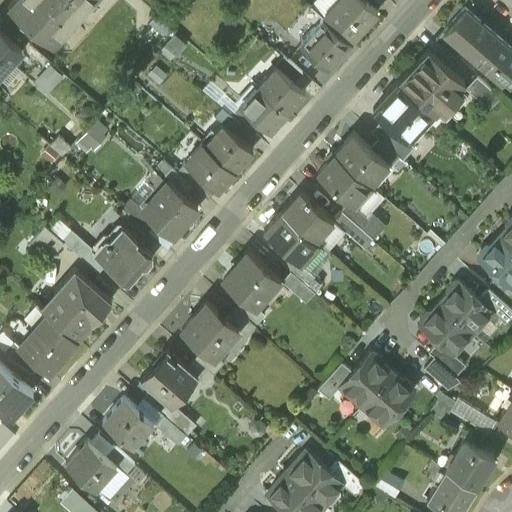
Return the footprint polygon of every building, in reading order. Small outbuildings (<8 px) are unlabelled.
[(17,0),(9,10),(50,46),(91,0),(17,0)] [(337,0),(323,17),(323,18),(349,41),(375,11),(363,0),(337,0)] [(511,52),(464,10),(443,33),(463,50),(489,73),(491,71),(502,80),(505,76),(504,75),(511,66),(511,52)] [(0,17),(0,32),(21,51),(28,42),(0,17)] [(323,18),(300,45),(326,68),(350,41),(349,41),(323,18)] [(0,32),(0,66),(16,49),(20,52),(21,51),(0,32)] [(463,50),(443,33),(435,42),(455,59),(463,50)] [(427,52),(398,84),(427,109),(434,115),(462,83),(427,52)] [(282,56),(275,65),(294,82),(302,74),(282,56)] [(275,65),(256,85),(286,112),(305,92),(294,82),(275,65)] [(499,99),(476,78),(465,90),(489,111),(499,99)] [(398,84),(373,112),(402,138),(427,109),(398,84)] [(256,85),(238,106),(259,125),(268,133),(286,112),(256,85)] [(230,115),(239,122),(251,133),(259,125),(238,106),(230,115)] [(223,124),(231,131),(239,122),(230,115),(221,107),(213,116),(223,124)] [(75,141),(87,151),(107,127),(96,117),(75,141)] [(205,145),(233,170),(251,149),(231,131),(223,124),(205,145)] [(383,129),(375,138),(394,155),(402,145),(383,129)] [(335,155),(366,182),(385,161),(353,133),(334,154),(335,155)] [(56,136),(49,144),(62,155),(69,147),(56,136)] [(196,174),(214,190),(215,190),(233,170),(205,145),(202,142),(184,163),(196,174)] [(348,203),(352,206),(370,186),(366,182),(335,155),(317,176),(348,203)] [(196,174),(189,183),(206,199),(214,190),(196,174)] [(167,180),(141,209),(172,236),(198,206),(167,180)] [(282,212),(314,241),(333,221),(300,192),(282,212)] [(348,203),(340,212),(361,230),(368,222),(351,207),(352,206),(348,203)] [(263,233),(287,255),(299,265),(317,244),(314,241),(282,212),(263,233)] [(499,239),(511,251),(511,219),(507,226),(507,230),(499,239)] [(46,259),(62,240),(60,238),(44,224),(27,243),(46,259)] [(104,239),(94,251),(93,252),(105,263),(126,281),(151,253),(134,238),(136,236),(123,224),(110,238),(104,239)] [(93,252),(94,251),(69,229),(60,238),(62,240),(97,271),(105,263),(93,252)] [(497,278),(511,291),(511,251),(499,239),(490,249),(486,249),(479,257),(479,262),(497,278)] [(244,298),(253,306),(278,278),(249,252),(224,280),(244,298)] [(287,255),(280,263),(301,282),(308,273),(299,265),(287,255)] [(50,314),(77,338),(111,299),(74,266),(54,288),(58,292),(44,309),(50,314)] [(488,289),(511,310),(511,291),(497,278),(488,289)] [(439,304),(473,334),(492,312),(493,312),(479,299),(459,282),(455,282),(447,291),(448,295),(439,304)] [(493,312),(492,312),(505,324),(511,315),(511,310),(488,289),(479,299),(493,312)] [(244,298),(235,308),(254,325),(263,315),(253,306),(244,298)] [(202,347),(194,356),(213,373),(222,362),(215,355),(237,329),(225,318),(206,301),(181,329),(202,347)] [(438,343),(453,357),(453,356),(473,334),(439,304),(430,314),(426,314),(419,322),(419,326),(438,343)] [(225,318),(237,329),(245,336),(254,325),(235,308),(225,318)] [(50,367),(77,338),(50,314),(21,346),(37,361),(40,357),(50,367)] [(29,370),(37,361),(21,346),(13,339),(5,349),(29,370)] [(428,354),(435,360),(455,378),(465,366),(453,356),(453,357),(438,343),(428,354)] [(341,387),(361,405),(390,373),(382,365),(382,360),(374,353),(368,353),(352,371),(339,385),(341,387)] [(170,402),(173,404),(174,403),(198,376),(186,365),(178,358),(175,362),(166,354),(156,365),(154,363),(142,377),(170,402)] [(194,356),(186,365),(198,376),(205,382),(213,373),(194,356)] [(32,389),(0,360),(0,403),(11,412),(32,389)] [(455,378),(435,360),(426,370),(448,390),(460,382),(455,378)] [(329,400),(341,387),(339,385),(352,371),(342,361),(317,389),(329,400)] [(390,373),(361,405),(384,426),(414,394),(413,388),(405,381),(400,382),(390,373)] [(442,393),(436,403),(450,411),(455,402),(442,393)] [(125,395),(104,418),(132,443),(153,420),(125,395)] [(511,398),(498,422),(511,430),(511,398)] [(164,415),(186,434),(196,423),(174,403),(173,404),(170,402),(161,412),(164,415)] [(450,411),(436,403),(431,411),(444,420),(450,411)] [(186,434),(164,415),(156,424),(177,443),(186,434)] [(116,462),(106,454),(88,438),(67,461),(95,486),(116,462)] [(464,440),(446,469),(476,487),(493,458),(464,440)] [(114,445),(106,454),(116,462),(127,472),(135,463),(114,445)] [(267,495),(285,511),(315,511),(341,484),(342,482),(329,471),(307,450),(267,495)] [(329,471),(342,482),(341,484),(354,496),(366,483),(339,460),(329,471)] [(446,469),(427,500),(446,511),(460,511),(476,487),(446,469)] [(379,477),(374,485),(386,493),(391,485),(379,477)] [(69,481),(56,495),(75,511),(96,511),(100,508),(69,481)] [(374,485),(369,494),(381,501),(386,493),(374,485)] [(417,511),(431,511),(433,510),(415,499),(410,508),(417,511)]
